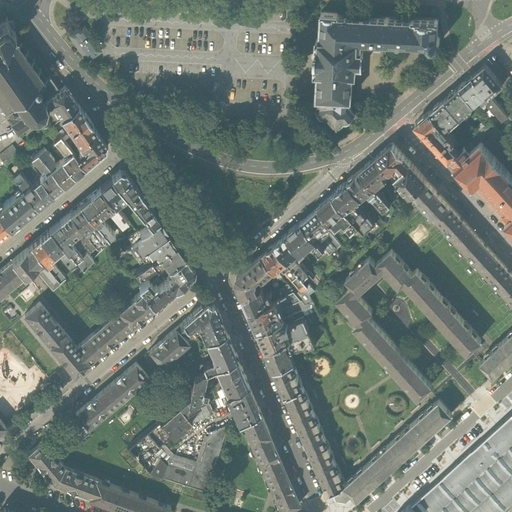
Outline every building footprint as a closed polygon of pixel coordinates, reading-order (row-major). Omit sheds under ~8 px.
[(321,13),(320,36),(316,35),(316,39),(317,39),(316,57),(315,69),(314,72),(318,72),(317,95),(316,95),(316,97),(317,97),(317,99),(318,100),(319,102),(319,103),(316,106),(325,116),(327,114),(337,126),(356,112),(350,104),(350,98),(351,98),(352,97),(353,73),(356,73),(357,63),(363,64),(364,51),(381,52),(382,41),(426,44),(430,48),(436,48),(441,43),(441,37),(438,33),(438,20),(439,20),(439,17),(436,17),(436,18),(414,17),(414,16),(411,16),(411,17),(339,14),(339,12),(336,12),(323,12),(323,11),(321,11),(321,13)] [(5,14),(4,17),(0,20),(0,105),(2,107),(0,108),(1,110),(5,107),(10,114),(7,116),(17,130),(16,131),(18,132),(18,130),(24,126),(25,127),(26,127),(25,125),(30,121),(32,121),(33,120),(31,120),(32,118),(37,118),(38,121),(40,121),(39,118),(43,115),(46,116),(47,115),(44,113),(46,108),(49,108),(49,106),(46,106),(45,101),(47,99),(46,98),(44,99),(41,96),(40,94),(42,93),(41,91),(39,92),(37,90),(40,89),(40,86),(38,84),(42,81),(43,83),(45,82),(43,80),(44,80),(44,79),(48,76),(47,76),(47,75),(46,76),(45,76),(40,68),(41,67),(40,66),(39,67),(33,59),(35,58),(34,57),(32,58),(27,50),(28,49),(27,48),(26,49),(21,41),(22,40),(21,39),(20,40),(14,32),(15,31),(13,27),(15,23),(12,20),(8,20),(6,18),(7,15),(5,14)] [(83,26),(69,36),(87,61),(101,51),(83,26)] [(501,84),(484,64),(472,75),(489,94),(501,84)] [(506,115),(489,94),(472,75),(459,86),(474,102),(479,97),(482,101),(482,102),(485,105),(486,104),(502,122),(508,117),(506,115)] [(78,103),(65,84),(54,92),(52,89),(41,96),(44,99),(46,98),(47,99),(45,101),(46,106),(49,106),(52,104),(56,109),(54,112),(57,115),(60,115),(61,117),(78,103)] [(469,106),(474,102),(459,86),(445,98),(461,116),(471,108),(469,106)] [(451,125),(461,116),(445,98),(431,110),(444,126),(449,123),(451,125)] [(96,129),(78,103),(61,117),(79,142),(96,129)] [(458,151),(455,148),(459,143),(444,126),(431,110),(416,123),(449,160),(458,151)] [(483,130),(494,142),(501,135),(500,134),(491,122),(483,130)] [(85,165),(76,155),(52,124),(45,130),(63,152),(65,150),(68,153),(61,158),(74,174),(85,165)] [(106,143),(96,129),(79,142),(79,143),(82,148),(78,150),(80,152),(76,155),(85,165),(105,148),(106,143)] [(25,148),(18,139),(5,149),(12,159),(25,148)] [(393,141),(377,155),(390,169),(394,166),(398,171),(410,161),(393,141)] [(458,151),(449,160),(473,186),(475,185),(502,215),(502,218),(511,229),(511,176),(482,144),(480,144),(470,153),(464,147),(458,151)] [(63,183),(74,174),(61,158),(55,164),(52,161),(54,159),(44,147),(38,152),(63,183)] [(52,191),(63,183),(38,152),(32,157),(42,169),(44,168),(46,171),(40,176),(52,191)] [(377,155),(362,168),(376,185),(387,175),(385,173),(390,169),(377,155)] [(410,195),(412,193),(427,180),(410,161),(398,171),(395,174),(399,178),(397,179),(410,195)] [(362,168),(348,179),(362,195),(367,191),(384,211),(393,204),(376,185),(362,168)] [(12,174),(23,187),(37,204),(52,191),(40,176),(31,184),(18,169),(12,174)] [(120,169),(111,175),(128,195),(150,223),(160,217),(126,169),(120,169)] [(111,175),(100,185),(117,205),(128,195),(111,175)] [(412,193),(436,219),(452,205),(430,178),(427,180),(412,193)] [(348,179),(332,193),(353,218),(365,232),(375,223),(369,215),(367,216),(355,202),(362,195),(348,179)] [(105,213),(110,209),(124,226),(130,221),(117,205),(100,185),(89,194),(105,213)] [(0,214),(10,226),(37,204),(23,187),(0,205),(0,214)] [(332,193),(318,205),(332,221),(336,226),(343,220),(346,224),(353,218),(332,193)] [(102,216),(105,213),(89,194),(79,202),(95,221),(110,239),(117,233),(102,216)] [(105,240),(91,224),(95,221),(79,202),(69,210),(99,245),(105,240)] [(304,216),(301,219),(315,236),(325,227),(332,221),(318,205),(315,208),(304,216)] [(436,219),(511,301),(511,270),(511,268),(487,243),(463,217),(452,205),(436,219)] [(93,250),(99,245),(69,210),(60,219),(75,237),(79,234),(93,250)] [(0,234),(10,226),(0,214),(0,234)] [(169,229),(160,217),(150,223),(140,229),(145,235),(134,243),(139,250),(169,229)] [(60,219),(50,227),(78,261),(85,270),(95,261),(93,259),(75,237),(60,219)] [(319,253),(326,248),(315,236),(301,219),(289,229),(286,232),(300,249),(301,250),(310,242),(319,253)] [(72,266),(78,261),(50,227),(39,235),(55,254),(59,250),(72,266)] [(342,246),(325,227),(315,236),(326,248),(332,255),(342,246)] [(177,241),(169,229),(139,250),(144,257),(156,249),(159,254),(177,241)] [(286,232),(274,242),(309,283),(315,278),(294,254),(300,249),(286,232)] [(51,257),(55,254),(39,235),(30,243),(44,259),(61,279),(66,275),(51,257)] [(186,253),(177,241),(159,254),(137,271),(142,279),(166,262),(168,265),(186,253)] [(274,242),(263,251),(275,268),(281,263),(289,272),(288,273),(302,290),(296,294),(307,307),(313,301),(309,296),(316,291),(309,283),(274,242)] [(0,295),(37,265),(44,259),(30,243),(27,246),(0,266),(0,295)] [(398,286),(404,281),(413,272),(391,248),(376,262),(370,256),(346,277),(352,284),(337,298),(358,321),(367,313),(372,309),(362,298),(358,292),(370,281),(384,269),(388,274),(398,286)] [(235,278),(243,294),(259,287),(253,276),(260,271),(265,276),(275,268),(263,251),(237,272),(235,278)] [(156,289),(147,296),(156,306),(195,274),(196,267),(186,253),(168,265),(175,273),(156,289)] [(61,279),(44,259),(37,265),(54,285),(61,279)] [(418,268),(413,272),(404,281),(414,293),(437,317),(458,341),(468,352),(482,340),(418,268)] [(140,287),(142,290),(147,296),(156,289),(148,280),(140,287)] [(243,294),(249,310),(269,301),(262,286),(259,287),(243,294)] [(142,290),(119,309),(132,326),(156,306),(147,296),(142,290)] [(249,310),(258,330),(284,319),(275,299),(269,301),(249,310)] [(64,329),(40,300),(24,314),(49,343),(64,329)] [(206,300),(183,320),(188,327),(200,317),(209,338),(226,331),(213,302),(206,300)] [(119,309),(77,344),(91,361),(132,326),(119,309)] [(258,330),(266,348),(310,329),(302,311),(284,319),(258,330)] [(379,326),(367,313),(358,321),(353,326),(418,397),(432,385),(421,373),(400,350),(379,326)] [(162,365),(189,342),(176,327),(149,350),(162,365)] [(77,344),(64,329),(49,343),(75,374),(91,361),(77,344)] [(266,348),(274,368),(293,360),(295,359),(292,350),(304,344),(306,347),(316,343),(310,329),(266,348)] [(237,357),(226,331),(209,338),(207,339),(218,365),(237,357)] [(511,332),(482,360),(493,373),(505,363),(511,356),(511,332)] [(248,383),(237,357),(218,365),(216,366),(227,392),(248,383)] [(135,360),(105,386),(119,402),(149,376),(135,360)] [(274,368),(285,393),(304,385),(293,360),(274,368)] [(40,379),(3,364),(0,371),(15,377),(12,385),(10,384),(5,397),(24,404),(26,398),(32,400),(40,379)] [(226,392),(227,392),(216,366),(194,375),(190,393),(187,410),(209,400),(226,392)] [(260,411),(248,383),(227,392),(226,392),(238,420),(242,419),(260,411)] [(330,482),(333,490),(346,484),(345,483),(346,483),(304,385),(285,393),(290,404),(300,427),(309,450),(319,473),(324,485),(330,482)] [(89,428),(119,402),(105,386),(75,412),(89,428)] [(178,403),(185,411),(187,410),(190,393),(178,403)] [(453,412),(441,398),(346,483),(345,483),(346,484),(356,495),(358,497),(370,487),(394,465),(418,444),(441,422),(453,412)] [(213,411),(209,400),(187,410),(185,411),(191,419),(192,420),(213,411)] [(178,403),(159,419),(160,420),(172,435),(191,419),(185,411),(178,403)] [(269,432),(260,411),(242,419),(251,440),(269,432)] [(498,511),(511,500),(511,411),(400,511),(498,511)] [(163,443),(172,435),(160,420),(147,431),(159,446),(163,443)] [(158,455),(160,457),(166,464),(162,477),(206,491),(228,425),(210,431),(209,436),(205,435),(196,461),(174,454),(163,443),(159,446),(163,450),(158,455)] [(279,456),(269,432),(251,440),(261,463),(279,456)] [(43,438),(27,451),(40,467),(53,482),(66,464),(43,438)] [(300,505),(279,456),(261,463),(281,510),(281,511),(283,511),(293,508),(300,505)] [(160,457),(149,473),(162,477),(166,464),(160,457)] [(97,475),(66,464),(53,482),(71,488),(89,495),(96,476),(97,475)] [(134,490),(96,476),(89,495),(88,497),(107,504),(126,511),(134,490)] [(347,502),(356,495),(346,484),(333,490),(337,500),(347,502)] [(169,511),(172,504),(134,490),(126,511),(128,511),(169,511)]
